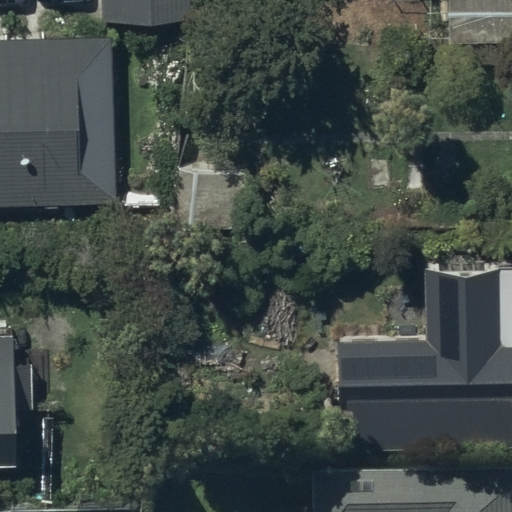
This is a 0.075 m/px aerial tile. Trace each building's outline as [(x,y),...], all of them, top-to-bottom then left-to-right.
[(101,0),(101,22),(189,19),(188,0),(101,0)] [(511,0),(447,0),(447,36),(511,36),(511,0)] [(110,39),(0,42),(0,206),(116,202),(110,39)] [(511,447),(511,268),(424,270),(425,339),(340,340),(342,450),(511,447)] [(10,337),(0,337),(0,465),(14,466),(14,409),(30,409),(29,354),(10,355),(10,337)] [(351,472),(351,496),(323,496),(323,511),(511,511),(511,492),(383,495),(382,472),(351,472)]
